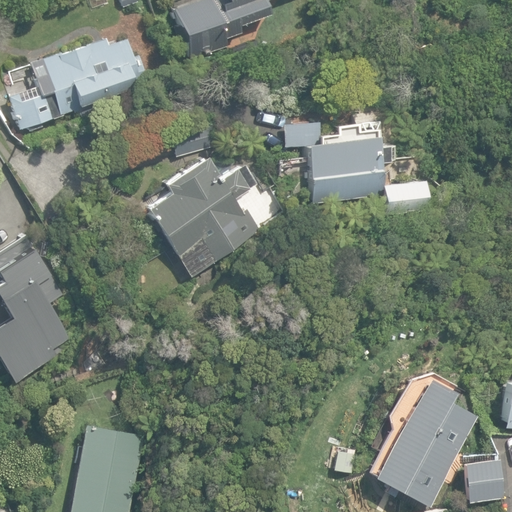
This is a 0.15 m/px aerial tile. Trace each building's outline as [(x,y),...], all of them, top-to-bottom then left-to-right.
[(170,0),(167,1),(188,61),(225,48),(222,39),(237,33),(234,25),(265,13),(260,0),(170,0)] [(23,125),(25,131),(40,126),(38,121),(77,108),(80,117),(148,94),(135,54),(127,56),(122,42),(105,48),(102,38),(36,59),(44,81),(0,95),(0,109),(12,129),(23,125)] [(381,201),(382,214),(421,209),(416,176),(378,181),(375,162),(393,160),(391,144),(375,146),(373,131),(355,133),(354,123),(332,126),(333,131),(318,132),(316,119),(279,124),(282,147),(301,145),(308,203),(369,195),(370,202),(381,201)] [(168,135),(174,157),(214,147),(209,125),(168,135)] [(164,189),(138,207),(186,276),(258,227),(246,209),(243,211),(231,194),(251,181),(238,162),(218,176),(203,153),(160,183),(164,189)] [(61,330),(41,300),(59,289),(21,229),(0,242),(0,301),(6,311),(0,315),(0,362),(9,377),(54,349),(47,339),(61,330)] [(367,473),(425,505),(476,415),(446,398),(451,389),(423,374),(367,473)] [(496,424),(511,425),(511,376),(500,376),(496,424)] [(65,511),(127,511),(143,435),(82,423),(65,511)] [(457,464),(462,500),(499,496),(495,460),(457,464)]
